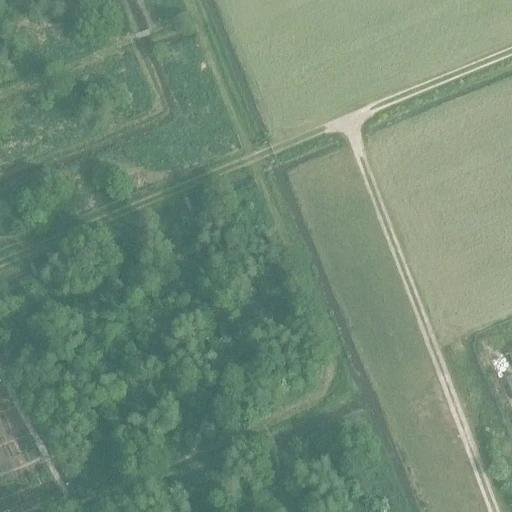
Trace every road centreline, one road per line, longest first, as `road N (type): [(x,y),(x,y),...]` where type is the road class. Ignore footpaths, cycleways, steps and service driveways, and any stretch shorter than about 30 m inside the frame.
road 1 (track): [(0,265),(511,53)]
road 2 (track): [(493,511),(346,121)]
